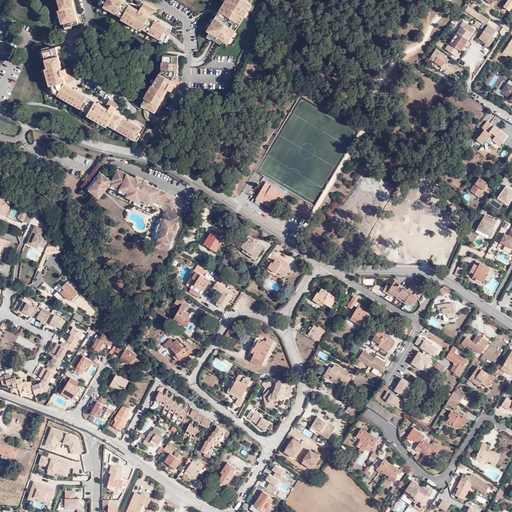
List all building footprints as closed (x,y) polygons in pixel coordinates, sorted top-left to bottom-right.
[(66,24),(69,23),(76,22),(75,15),(72,15),(68,0),(57,0),(58,1),(59,7),(57,7),(59,12),(60,17),(61,21),(64,20),(64,23),(66,23),(66,24)] [(97,0),(97,1),(120,14),(119,16),(138,27),(139,27),(140,26),(162,39),(165,33),(169,26),(164,23),(163,25),(147,15),(150,10),(148,6),(143,3),(140,1),(135,9),(119,0),(97,0)] [(219,0),(213,11),(203,27),(206,29),(209,31),(207,34),(208,35),(217,40),(220,37),(225,40),(249,1),(247,0),(219,0)] [(486,24),(489,19),(476,10),(470,6),(469,8),(469,12),(486,24)] [(491,36),(499,26),(489,19),(486,24),(487,24),(478,37),(486,42),(487,42),(491,36)] [(473,33),(476,29),(464,20),(461,24),(462,26),(447,48),(457,55),(472,34),(473,33)] [(51,48),(43,49),(53,92),(81,110),(88,99),(65,85),(61,68),(61,66),(60,62),(57,47),(51,48)] [(430,59),(437,49),(433,47),(427,57),(430,59)] [(448,56),(437,49),(430,59),(443,67),(446,62),(450,64),(452,61),(447,58),(448,56)] [(143,95),(139,101),(144,104),(152,109),(155,105),(153,104),(164,86),(171,90),(176,82),(175,78),(172,77),(170,75),(172,71),(172,64),(173,58),(175,58),(175,53),(161,52),(160,59),(159,59),(159,68),(150,83),(149,82),(142,94),(143,95)] [(450,65),(450,64),(446,62),(443,67),(441,69),(445,72),(450,65)] [(511,99),(511,83),(508,81),(502,90),(509,96),(508,97),(511,99)] [(88,99),(81,110),(138,142),(145,128),(110,110),(105,107),(88,99)] [(489,136),(492,139),(500,145),(508,135),(488,121),(475,138),(483,144),(486,141),(489,136)] [(108,154),(103,160),(108,163),(112,157),(108,154)] [(116,173),(114,177),(116,179),(114,181),(130,190),(128,193),(140,200),(141,198),(142,196),(154,203),(156,200),(162,203),(160,206),(163,207),(164,210),(166,211),(154,245),(167,249),(171,236),(174,237),(178,225),(176,224),(179,216),(176,215),(178,211),(170,197),(166,195),(168,192),(150,182),(151,180),(139,174),(138,175),(120,166),(116,173)] [(90,185),(104,169),(102,167),(88,183),(90,185)] [(109,181),(113,177),(104,169),(90,185),(100,194),(110,183),(110,182),(109,181)] [(480,195),(489,182),(480,175),(475,182),(478,184),(473,191),(480,195)] [(114,177),(113,177),(109,181),(110,182),(110,183),(128,193),(130,190),(114,181),(116,179),(114,177)] [(271,207),(273,203),(272,201),(274,198),(275,200),(282,189),(269,182),(268,184),(262,180),(259,185),(261,186),(258,190),(257,189),(254,194),(260,198),(260,199),(271,207)] [(494,201),(507,207),(511,196),(511,186),(504,183),(494,201)] [(11,203),(12,200),(11,199),(13,195),(2,190),(0,194),(0,209),(1,210),(3,205),(9,207),(11,203)] [(142,196),(141,198),(153,205),(154,203),(142,196)] [(14,204),(11,203),(9,207),(3,205),(1,210),(10,214),(14,204)] [(28,219),(31,211),(26,209),(24,212),(25,213),(23,217),(28,219)] [(152,243),(154,245),(166,211),(164,210),(162,217),(161,217),(159,223),(158,223),(155,229),(156,230),(153,236),(154,237),(152,243)] [(485,213),(478,226),(490,233),(497,219),(485,213)] [(50,228),(39,223),(31,240),(42,245),(43,243),(48,245),(52,236),(47,234),(50,228)] [(505,231),(500,240),(511,246),(511,228),(508,233),(505,231)] [(0,253),(3,254),(6,246),(11,248),(13,242),(0,236),(0,231),(0,230),(0,229),(0,253)] [(207,238),(204,245),(213,251),(223,234),(219,231),(217,234),(213,232),(211,235),(207,232),(205,236),(207,238)] [(251,259),(260,246),(253,240),(252,242),(245,237),(243,240),(241,239),(237,244),(240,246),(238,248),(251,259)] [(57,247),(57,244),(52,244),(39,271),(43,272),(50,256),(49,255),(50,252),(57,251),(57,247)] [(270,262),(266,258),(262,264),(266,266),(264,268),(273,274),(275,271),(282,275),(288,266),(281,262),(280,263),(273,258),(270,262)] [(484,282),(489,273),(486,271),(489,265),(479,260),(478,262),(475,260),(471,267),(476,270),(474,272),(474,274),(477,276),(476,277),(484,282)] [(250,275),(257,264),(253,262),(247,273),(250,275)] [(196,297),(208,279),(200,275),(203,269),(195,264),(191,269),(192,270),(183,284),(188,287),(185,291),(196,297)] [(224,307),(234,290),(216,279),(213,285),(221,290),(214,302),(224,307)] [(75,297),(80,292),(71,284),(72,283),(69,280),(56,295),(62,300),(66,295),(71,300),(74,297),(75,297)] [(394,296),(395,293),(390,290),(393,285),(390,283),(386,291),(394,296)] [(421,292),(424,288),(417,284),(416,286),(412,284),(410,288),(401,283),(400,285),(397,283),(397,284),(394,283),(393,285),(390,290),(395,293),(399,296),(400,294),(415,304),(420,296),(414,292),(416,289),(421,292)] [(442,285),(439,288),(444,294),(448,291),(442,285)] [(317,295),(323,299),(330,303),(335,295),(320,286),(317,291),(319,292),(317,295)] [(320,303),(323,299),(317,295),(319,292),(317,291),(316,290),(311,297),(320,303)] [(350,306),(356,296),(351,293),(345,303),(350,306)] [(414,306),(415,304),(400,294),(399,296),(398,297),(414,306)] [(181,320),(180,321),(185,324),(191,314),(184,309),(186,306),(182,302),(184,299),(177,295),(173,302),(179,306),(174,315),(181,320)] [(31,313),(34,315),(35,313),(39,306),(36,304),(35,304),(28,300),(28,301),(24,299),(19,307),(31,314),(31,313)] [(46,302),(42,300),(39,306),(35,313),(42,318),(47,321),(52,310),(44,306),(46,302)] [(231,310),(233,302),(227,300),(225,308),(231,310)] [(358,301),(356,305),(350,313),(357,317),(355,320),(359,323),(362,319),(363,320),(368,312),(365,310),(367,306),(358,301)] [(453,304),(452,302),(438,305),(439,310),(443,309),(445,321),(449,320),(448,316),(457,315),(454,304),(453,304)] [(62,326),(67,318),(56,312),(55,313),(52,311),(48,318),(51,320),(51,322),(56,325),(57,323),(62,326)] [(313,319),(312,321),(321,327),(320,328),(322,330),(324,327),(313,319)] [(321,327),(312,321),(305,330),(317,338),(322,330),(320,328),(321,327)] [(418,321),(415,324),(387,371),(393,375),(393,376),(417,337),(434,348),(440,339),(424,329),(425,327),(422,325),(423,324),(421,323),(418,321)] [(68,337),(68,338),(66,341),(75,346),(81,336),(79,335),(82,329),(75,325),(70,334),(71,335),(69,338),(68,337)] [(387,349),(393,339),(383,332),(385,330),(379,326),(372,339),(387,349)] [(113,332),(110,330),(107,330),(106,332),(104,330),(102,335),(101,337),(98,335),(96,340),(93,338),(91,342),(100,348),(106,339),(111,343),(115,336),(112,334),(113,332)] [(482,336),(478,333),(474,340),(467,335),(461,342),(466,346),(468,344),(479,352),(483,346),(484,347),(489,340),(485,337),(483,340),(481,338),(482,336)] [(252,344),(257,337),(254,335),(247,347),(249,348),(251,344),(252,344)] [(265,336),(265,337),(264,339),(262,338),(261,339),(257,337),(252,344),(251,344),(249,348),(252,350),(247,357),(257,363),(271,341),(271,340),(265,336)] [(176,353),(180,357),(185,352),(188,355),(193,350),(187,344),(185,346),(177,337),(173,341),(170,337),(164,343),(167,347),(169,345),(176,352),(176,353)] [(57,345),(54,350),(57,352),(63,355),(66,350),(67,351),(69,348),(74,350),(76,347),(75,346),(66,341),(64,340),(62,343),(60,342),(58,346),(57,345)] [(116,349),(115,350),(131,362),(135,357),(136,358),(138,354),(120,342),(119,344),(116,349)] [(459,348),(455,346),(450,353),(451,358),(459,362),(454,368),(453,367),(452,369),(459,374),(468,360),(456,352),(459,348)] [(411,361),(423,369),(426,364),(428,365),(433,358),(419,348),(411,361)] [(511,348),(502,363),(506,365),(505,367),(511,371),(511,368),(511,348)] [(385,365),(387,361),(362,349),(357,359),(385,372),(388,366),(385,365)] [(51,364),(57,368),(60,363),(61,364),(63,360),(63,359),(65,356),(63,355),(57,352),(55,355),(53,359),(51,358),(49,363),(51,364)] [(83,373),(85,369),(87,364),(90,365),(93,359),(84,354),(76,369),(83,373)] [(500,367),(502,364),(497,361),(492,369),(495,371),(497,368),(496,367),(497,365),(499,367),(500,367)] [(326,370),(339,379),(340,377),(344,380),(350,372),(347,370),(348,369),(339,364),(338,365),(334,363),(332,366),(330,365),(326,370)] [(506,365),(502,363),(502,364),(500,367),(509,373),(511,371),(505,367),(506,365)] [(56,372),(58,368),(57,368),(51,364),(49,368),(47,367),(45,371),(44,370),(41,374),(45,377),(50,379),(53,375),(55,376),(57,372),(56,372)] [(469,376),(480,383),(481,382),(488,387),(495,377),(477,365),(469,376)] [(372,366),(370,370),(377,374),(379,370),(372,366)] [(337,382),(339,379),(326,370),(324,373),(337,382)] [(393,375),(387,371),(383,377),(388,381),(393,375)] [(16,386),(20,385),(18,378),(17,376),(13,377),(12,373),(2,376),(4,383),(8,381),(9,384),(14,382),(16,386)] [(126,384),(125,386),(127,387),(131,379),(129,378),(123,374),(122,375),(119,373),(114,382),(119,386),(121,381),(126,384)] [(78,384),(80,380),(72,375),(64,389),(61,387),(59,392),(62,393),(63,390),(75,397),(81,386),(78,384)] [(237,394),(236,396),(235,398),(239,401),(242,396),(240,395),(247,384),(249,385),(251,380),(242,375),(239,380),(235,377),(234,379),(229,389),(237,394)] [(409,386),(412,381),(402,375),(394,389),(407,396),(412,388),(409,386)] [(478,385),(480,383),(469,376),(468,379),(478,385)] [(32,391),(37,389),(35,384),(34,380),(29,381),(29,379),(24,380),(23,377),(18,378),(20,385),(21,388),(26,387),(27,390),(31,389),(32,391)] [(37,389),(38,394),(50,390),(51,388),(48,387),(50,384),(52,381),(50,379),(45,377),(43,381),(45,382),(45,383),(41,384),(40,382),(35,384),(37,389)] [(271,396),(278,399),(279,397),(282,398),(287,383),(283,382),(284,379),(279,377),(278,380),(277,379),(274,387),(271,396)] [(226,390),(236,396),(237,394),(229,389),(234,379),(232,378),(226,390)] [(278,401),(278,399),(271,396),(274,387),(272,387),(268,398),(278,401)] [(382,399),(394,406),(395,403),(402,407),(406,399),(387,389),(382,399)] [(186,420),(192,411),(187,408),(187,407),(182,404),(182,403),(174,398),(174,397),(163,390),(158,399),(168,405),(167,405),(172,408),(171,409),(177,413),(176,413),(181,416),(181,417),(186,420)] [(443,397),(448,400),(452,393),(447,391),(443,397)] [(448,400),(446,402),(456,408),(463,398),(453,391),(452,393),(448,400)] [(511,409),(511,399),(506,396),(502,402),(511,407),(510,409),(511,409)] [(104,405),(107,400),(102,397),(100,400),(99,399),(91,413),(101,419),(106,412),(108,408),(104,405)] [(365,405),(390,421),(393,415),(370,399),(365,405)] [(361,407),(353,401),(346,409),(355,416),(361,407)] [(118,420),(115,425),(122,429),(127,423),(125,422),(130,413),(128,412),(130,408),(124,405),(116,419),(118,420)] [(210,425),(214,419),(208,416),(209,415),(203,411),(203,410),(196,407),(193,414),(199,417),(198,418),(205,421),(204,422),(210,425)] [(447,411),(443,408),(439,414),(443,417),(447,411)] [(450,418),(455,422),(456,422),(463,427),(469,418),(465,415),(464,417),(453,410),(450,413),(452,415),(450,418)] [(454,425),(455,422),(450,418),(452,415),(450,413),(446,419),(454,425)] [(322,431),(330,436),(337,424),(338,423),(328,418),(328,419),(319,414),(314,423),(324,429),(322,431)] [(223,432),(226,427),(218,422),(217,425),(216,424),(213,429),(212,428),(210,432),(209,432),(205,437),(204,436),(199,445),(203,448),(201,450),(206,454),(218,436),(219,437),(222,432),(223,432)] [(312,425),(322,431),(324,429),(314,423),(312,425)] [(152,438),(156,442),(158,443),(163,435),(160,433),(163,429),(155,424),(153,428),(152,427),(148,432),(143,428),(140,432),(143,434),(144,433),(147,435),(146,436),(151,440),(152,438)] [(187,434),(199,438),(203,429),(191,424),(187,434)] [(106,425),(103,429),(114,438),(117,434),(106,425)] [(369,442),(373,444),(378,437),(362,427),(358,434),(362,437),(361,439),(368,444),(369,442)] [(429,452),(434,455),(438,449),(423,438),(425,435),(421,432),(414,427),(410,433),(417,438),(418,437),(420,438),(422,440),(421,441),(416,448),(420,451),(421,450),(427,455),(428,454),(429,452)] [(74,436),(51,428),(44,446),(55,449),(58,442),(69,446),(71,455),(82,453),(78,439),(74,436)] [(294,459),(302,442),(290,436),(282,453),(294,459)] [(171,462),(177,466),(185,454),(179,449),(176,453),(173,451),(178,445),(170,439),(165,447),(171,452),(166,458),(171,462)] [(13,466),(19,449),(14,447),(15,447),(0,441),(0,452),(3,454),(10,456),(9,460),(7,465),(13,467),(13,466)] [(485,442),(479,455),(484,456),(483,459),(489,461),(489,459),(494,461),(493,463),(497,465),(501,454),(491,450),(493,445),(485,442)] [(309,447),(300,463),(310,469),(320,454),(309,447)] [(13,466),(20,468),(26,451),(19,449),(13,466)] [(357,463),(362,465),(367,455),(361,453),(357,463)] [(71,466),(42,455),(38,465),(48,468),(47,471),(48,471),(47,474),(54,477),(55,474),(67,478),(71,466)] [(190,456),(184,464),(188,467),(194,472),(198,475),(206,463),(201,459),(200,461),(198,460),(200,459),(196,456),(194,458),(190,456)] [(387,473),(394,463),(386,458),(381,466),(383,468),(385,469),(383,470),(385,472),(387,473)] [(80,467),(81,473),(84,472),(83,460),(75,461),(76,467),(80,467)] [(226,482),(235,470),(237,465),(229,460),(222,469),(225,471),(221,478),(220,480),(223,482),(226,482)] [(282,474),(286,468),(275,462),(271,468),(276,471),(275,474),(269,471),(265,478),(270,481),(267,486),(274,491),(281,480),(284,482),(287,477),(282,474)] [(402,469),(394,463),(387,473),(385,475),(394,482),(398,477),(397,476),(402,469)] [(117,493),(117,492),(118,488),(121,489),(123,481),(119,480),(123,468),(111,465),(109,474),(111,474),(106,488),(110,489),(109,491),(117,493)] [(237,472),(235,470),(226,482),(223,482),(220,480),(221,478),(225,471),(222,469),(218,475),(217,478),(218,481),(221,484),(224,485),(229,484),(237,472)] [(473,474),(468,470),(456,490),(466,497),(475,483),(486,493),(493,485),(475,471),(473,474)] [(422,508),(425,504),(423,503),(426,499),(428,500),(433,493),(423,485),(423,487),(420,491),(414,486),(417,482),(413,479),(408,487),(409,488),(407,491),(411,495),(410,496),(417,502),(415,504),(422,508)] [(34,482),(27,499),(34,502),(35,499),(50,504),(55,489),(34,482)] [(414,486),(420,491),(423,487),(417,482),(414,486)] [(500,498),(504,489),(500,487),(496,495),(500,498)] [(260,497),(254,506),(261,510),(264,507),(266,509),(270,504),(271,503),(273,502),(272,500),(275,496),(270,493),(271,492),(266,488),(261,495),(260,497)] [(76,498),(76,490),(65,490),(65,497),(61,497),(61,510),(77,510),(77,511),(85,511),(85,508),(84,508),(84,505),(80,501),(79,498),(76,498)] [(446,506),(452,499),(445,493),(439,500),(446,506)] [(141,497),(135,495),(127,511),(142,511),(144,508),(149,510),(153,502),(148,499),(148,498),(142,495),(141,497)] [(465,511),(478,511),(480,508),(475,507),(476,502),(469,500),(465,511)] [(111,502),(103,501),(103,502),(103,507),(109,508),(108,511),(117,511),(118,511),(109,507),(111,502)]
